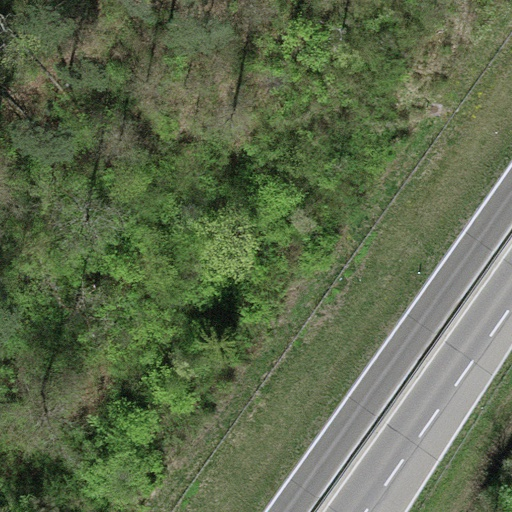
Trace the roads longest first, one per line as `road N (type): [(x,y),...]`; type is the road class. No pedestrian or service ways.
road 1 (trunk): [(511,200),(286,511)]
road 2 (trunk): [(343,511),(511,274)]
